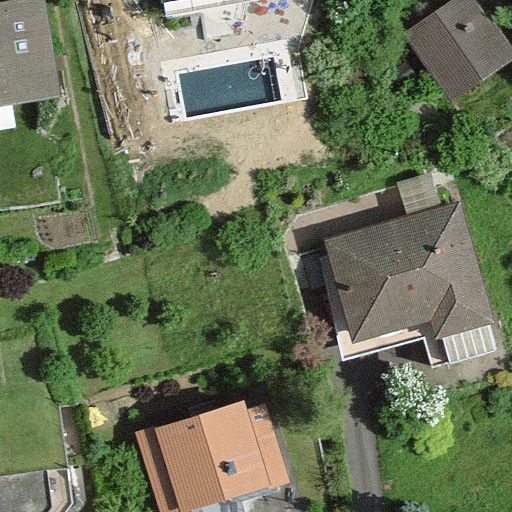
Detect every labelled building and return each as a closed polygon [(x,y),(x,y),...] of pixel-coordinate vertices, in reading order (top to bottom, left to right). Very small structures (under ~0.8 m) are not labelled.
[(48,0),(0,0),(0,97),(63,87),(48,0)] [(161,0),(164,12),(215,0),(161,0)] [(469,0),(430,0),(400,20),(451,96),(508,57),(469,0)] [(478,201),(316,226),(335,346),(497,322),(478,201)] [(260,390),(122,424),(144,511),(189,511),(285,489),(260,390)] [(57,395),(0,404),(0,511),(57,511),(70,491),(57,395)]
